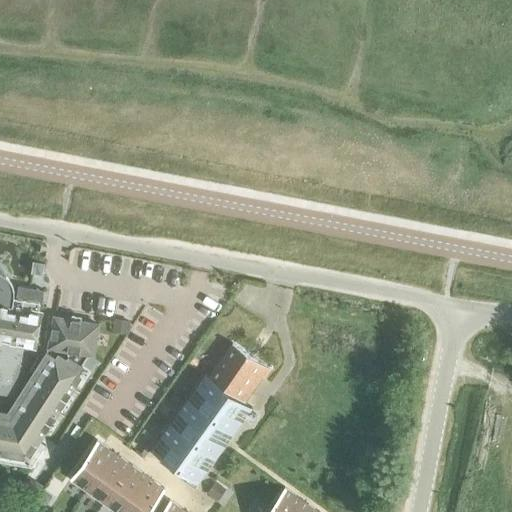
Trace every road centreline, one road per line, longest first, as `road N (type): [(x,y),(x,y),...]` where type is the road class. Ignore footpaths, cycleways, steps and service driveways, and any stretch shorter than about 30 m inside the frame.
road 1 (tertiary): [(511,259),(0,160)]
road 2 (tertiary): [(0,222),(457,306)]
road 3 (tertiary): [(418,511),(457,306)]
